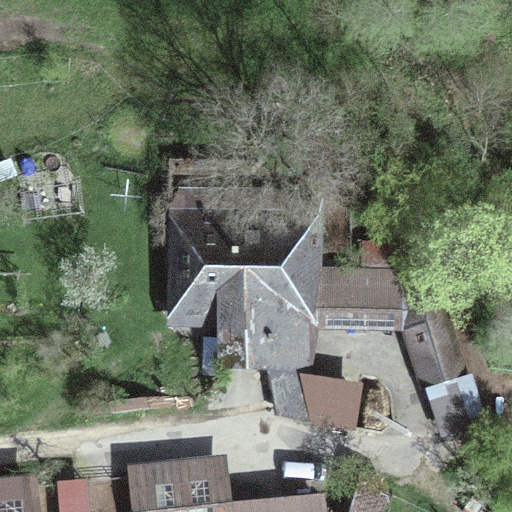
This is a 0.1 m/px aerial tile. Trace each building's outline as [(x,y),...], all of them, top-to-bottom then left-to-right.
[(181,199),(183,297),(240,296),(241,344),(258,344),(275,365),(305,364),(304,335),(298,335),(297,307),(322,307),(321,198),(181,199)] [(429,284),(407,285),(405,324),(423,380),(456,369),(429,284)] [(221,511),(217,468),(138,476),(141,511),(221,511)] [(348,471),(338,511),(370,511),(379,479),(348,471)] [(31,511),(28,487),(0,490),(0,511),(31,511)]
